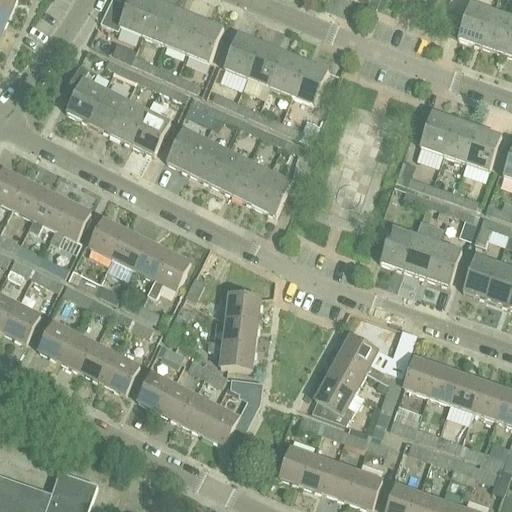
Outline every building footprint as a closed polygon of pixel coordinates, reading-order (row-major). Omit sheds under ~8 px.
[(15,0),(0,0),(0,17),(7,21),(15,0)] [(143,41),(157,6),(142,0),(132,0),(129,9),(114,2),(103,29),(119,35),(120,31),(143,41)] [(157,6),(143,41),(165,49),(179,15),(157,6)] [(482,51),(494,16),(471,8),(459,42),(458,42),(458,43),(482,51)] [(179,15),(165,49),(188,59),(202,24),(179,15)] [(511,22),(494,16),(482,51),(504,59),(511,37),(511,22)] [(202,24),(188,59),(210,68),(224,35),(225,34),(202,24)] [(248,83),(261,48),(238,39),(238,40),(225,74),(248,83)] [(284,57),(261,48),(248,83),(270,92),(284,57)] [(131,69),(135,60),(113,51),(110,59),(131,69)] [(306,66),(284,57),(270,92),(292,101),(306,66)] [(157,70),(135,60),(131,69),(153,79),(157,70)] [(115,76),(119,68),(110,64),(106,72),(115,76)] [(329,76),(306,66),(292,101),(315,110),(328,77),(329,77),(329,76)] [(119,68),(115,76),(137,86),(142,78),(119,68)] [(157,70),(153,79),(175,89),(179,80),(157,70)] [(89,128),(106,95),(85,84),(90,75),(81,71),(64,105),(72,109),(68,116),(67,116),(67,117),(89,128)] [(142,78),(137,86),(160,96),(164,88),(142,78)] [(201,90),(179,80),(175,89),(201,100),(206,89),(202,87),(201,90)] [(190,100),(164,88),(160,96),(187,108),(190,100)] [(235,115),(238,107),(216,97),(217,96),(211,94),(207,103),(235,115)] [(106,95),(89,128),(111,139),(127,106),(106,95)] [(217,122),(221,114),(195,102),(190,110),(217,122)] [(149,116),(127,106),(111,139),(132,150),(149,116)] [(260,117),(238,107),(235,115),(257,125),(260,117)] [(221,114),(217,122),(211,136),(216,139),(223,125),(239,132),(243,124),(221,114)] [(171,127),(149,116),(132,150),(154,161),(155,160),(155,159),(171,127)] [(282,127),(260,117),(257,125),(278,135),(282,127)] [(444,160),(456,125),(432,117),(432,118),(420,152),(444,160)] [(265,134),(243,124),(239,132),(261,142),(265,134)] [(479,133),(456,125),(444,160),(466,168),(479,133)] [(304,137),(282,127),(278,135),(314,151),(321,132),(309,127),(304,137)] [(502,141),(479,133),(466,168),(490,176),(501,142),(502,142),(502,141)] [(189,179),(206,145),(184,134),(168,167),(167,168),(189,179)] [(265,134),(261,142),(283,152),(288,144),(265,134)] [(309,153),(288,144),(283,152),(298,159),(292,184),(303,189),(310,163),(306,161),(309,153)] [(206,145),(189,179),(211,189),(228,156),(206,145)] [(228,156),(211,189),(232,200),(249,166),(228,156)] [(430,198),(433,190),(411,182),(416,166),(404,163),(396,186),(430,198)] [(271,177),(249,166),(232,200),(254,211),(271,177)] [(0,207),(12,213),(26,185),(4,174),(0,182),(0,207)] [(271,177),(254,211),(276,222),(277,221),(276,221),(293,188),(271,177)] [(48,196),(26,185),(12,213),(34,224),(48,196)] [(433,190),(430,198),(453,206),(456,198),(433,190)] [(426,211),(429,202),(396,191),(389,211),(401,215),(405,204),(426,211)] [(48,196),(34,224),(29,233),(38,238),(43,229),(55,235),(69,206),(48,196)] [(479,206),(456,198),(453,206),(476,214),(479,206)] [(451,210),(429,202),(426,211),(448,219),(451,210)] [(69,206),(55,235),(50,246),(59,250),(64,239),(77,246),(91,217),(69,206)] [(451,210),(448,219),(466,225),(461,242),(471,246),(480,221),(451,210)] [(511,226),(511,217),(493,211),(491,219),(511,226)] [(507,249),(511,233),(511,231),(485,222),(476,248),(487,252),(490,243),(507,249)] [(112,263),(126,235),(104,224),(90,252),(112,263)] [(404,276),(416,240),(392,232),(381,266),(380,266),(380,267),(404,276)] [(147,245),(126,235),(112,263),(133,274),(147,245)] [(0,238),(0,250),(16,259),(21,249),(0,238)] [(416,240),(404,276),(426,284),(439,248),(416,240)] [(147,245),(133,274),(155,284),(169,256),(147,245)] [(439,248),(426,284),(450,292),(451,291),(450,290),(462,256),(439,248)] [(43,260),(21,249),(16,259),(38,269),(43,260)] [(16,263),(0,255),(0,268),(10,274),(16,263)] [(169,256),(155,284),(147,299),(156,303),(161,293),(160,293),(163,288),(177,295),(191,267),(169,256)] [(43,260),(38,269),(65,283),(69,273),(43,260)] [(488,305),(500,269),(476,261),(465,295),(464,295),(464,296),(488,305)] [(16,263),(10,274),(7,282),(20,289),(24,281),(33,285),(33,284),(38,275),(16,263)] [(511,273),(500,269),(488,305),(510,313),(511,307),(511,273)] [(63,288),(38,275),(33,284),(58,297),(63,288)] [(94,297),(99,288),(74,275),(69,285),(94,297)] [(205,289),(197,284),(195,284),(186,301),(187,302),(196,307),(198,303),(205,289)] [(99,288),(94,297),(118,309),(123,300),(99,288)] [(89,313),(94,303),(67,290),(62,299),(89,313)] [(0,299),(0,335),(5,338),(20,310),(0,299)] [(229,300),(227,324),(258,328),(261,303),(229,300)] [(137,320),(142,310),(126,301),(121,311),(137,320)] [(94,303),(89,313),(111,324),(116,314),(94,303)] [(20,310),(5,338),(27,350),(42,321),(20,310)] [(142,310),(137,320),(160,331),(165,321),(142,310)] [(174,327),(191,336),(197,325),(189,321),(192,315),(182,310),(174,327)] [(116,314),(111,324),(132,335),(137,325),(116,314)] [(227,324),(224,348),(256,351),(258,328),(227,324)] [(137,325),(132,335),(158,348),(163,338),(137,325)] [(62,366),(76,338),(55,327),(40,355),(62,366)] [(191,336),(174,327),(165,344),(174,349),(180,339),(197,347),(200,341),(191,336)] [(76,338),(62,366),(83,378),(98,350),(76,338)] [(387,398),(396,402),(410,363),(401,360),(393,380),(385,377),(371,370),(379,356),(351,341),(339,362),(367,378),(380,386),(390,391),(387,398)] [(256,351),(224,348),(209,347),(208,356),(223,357),(221,373),(253,376),(256,351)] [(119,361),(98,350),(83,378),(105,389),(119,361)] [(180,371),(186,361),(167,351),(162,362),(180,371)] [(119,361),(105,389),(126,400),(141,372),(119,361)] [(339,362),(327,383),(355,399),(367,378),(339,362)] [(428,401),(438,370),(415,362),(405,393),(428,401)] [(211,374),(210,373),(193,365),(188,375),(205,383),(206,384),(211,374)] [(438,370),(428,401),(451,409),(461,378),(438,370)] [(206,384),(205,383),(203,387),(217,394),(219,390),(223,392),(227,382),(228,377),(221,376),(212,371),(210,373),(211,374),(206,384)] [(161,418),(176,390),(154,378),(139,406),(161,418)] [(461,378),(451,409),(474,417),(484,386),(461,378)] [(355,399),(327,383),(315,405),(318,406),(313,418),(348,432),(351,424),(356,415),(348,412),(355,399)] [(261,412),(263,388),(232,384),(231,394),(240,398),(239,401),(261,412)] [(484,386),(474,417),(497,424),(507,394),(484,386)] [(197,401),(176,390),(161,418),(183,429),(197,401)] [(511,395),(507,394),(497,424),(511,429),(511,395)] [(387,398),(382,412),(379,421),(389,424),(396,402),(387,398)] [(219,412),(197,401),(183,429),(205,440),(219,412)] [(349,437),(367,443),(371,445),(374,439),(383,442),(389,424),(379,421),(382,412),(376,410),(366,437),(351,432),(349,437)] [(241,423),(219,412),(205,440),(226,451),(241,423)] [(318,438),(322,427),(303,420),(299,431),(318,438)] [(413,443),(417,433),(393,425),(390,435),(413,443)] [(344,448),(348,436),(326,428),(322,440),(344,448)] [(440,441),(417,433),(413,443),(436,451),(440,441)] [(348,436),(344,448),(343,452),(366,459),(368,455),(371,445),(367,443),(349,437),(348,436)] [(371,445),(380,449),(383,442),(374,439),(371,445)] [(440,441),(436,451),(459,459),(462,449),(440,441)] [(386,461),(389,452),(380,449),(371,445),(368,455),(386,461)] [(430,466),(434,456),(411,448),(408,459),(430,466)] [(481,467),(485,457),(466,451),(463,461),(481,467)] [(303,492),(314,462),(290,454),(280,484),(303,492)] [(457,464),(434,456),(430,466),(444,471),(441,479),(452,483),(454,475),(453,475),(457,464)] [(500,474),(504,476),(507,466),(489,460),(484,474),(498,479),(500,474)] [(337,469),(314,462),(303,492),(326,500),(337,469)] [(480,472),(457,464),(453,475),(454,475),(467,480),(465,488),(474,491),(476,483),(480,472)] [(360,477),(337,469),(326,500),(350,508),(360,477)] [(484,474),(480,472),(476,483),(495,490),(492,497),(503,501),(505,497),(511,478),(504,476),(500,474),(498,479),(484,474)] [(0,511),(91,511),(100,490),(61,476),(53,499),(0,480),(0,511)] [(360,477),(350,508),(362,511),(373,511),(383,485),(360,477)] [(414,511),(419,498),(396,490),(388,511),(414,511)] [(511,511),(511,501),(505,497),(503,501),(504,501),(501,511),(502,511),(511,511)] [(419,498),(414,511),(440,511),(443,505),(419,498)]
